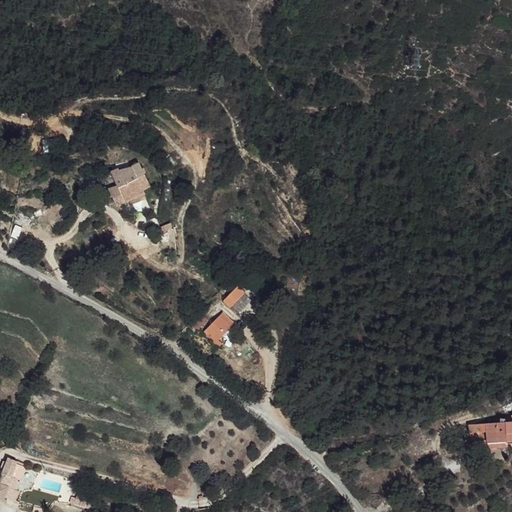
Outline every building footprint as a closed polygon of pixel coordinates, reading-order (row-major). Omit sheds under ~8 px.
[(101,184),(106,199),(112,197),(114,204),(143,192),(142,188),(147,187),(139,166),(131,171),(120,172),(118,169),(111,172),(114,179),(101,184)] [(145,202),(154,211),(158,205),(161,209),(165,203),(156,194),(145,202)] [(173,276),(163,281),(168,289),(177,282),(173,276)] [(236,286),(221,299),(229,305),(242,293),(236,286)] [(204,311),(192,323),(201,331),(213,320),(204,311)] [(213,320),(201,331),(219,347),(223,342),(219,340),(235,325),(220,312),(213,320)] [(488,433),(494,435),(511,430),(511,424),(489,425),(488,433)] [(511,430),(494,435),(496,448),(511,448),(511,430)] [(21,457),(11,453),(9,458),(19,462),(21,457)] [(19,462),(9,458),(0,483),(0,491),(8,493),(11,483),(15,472),(19,462)] [(22,475),(15,472),(11,483),(18,486),(22,475)] [(18,486),(11,483),(8,493),(14,497),(18,486)]
